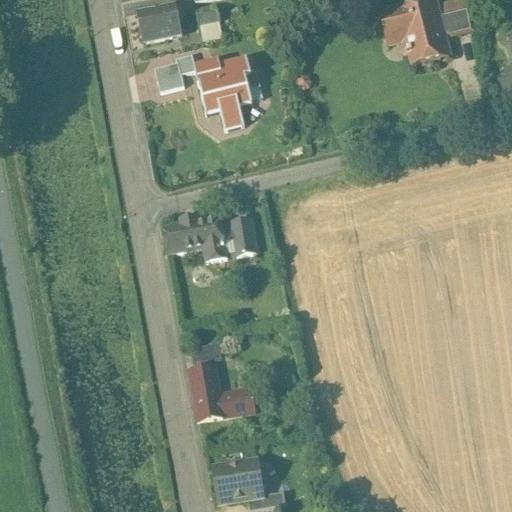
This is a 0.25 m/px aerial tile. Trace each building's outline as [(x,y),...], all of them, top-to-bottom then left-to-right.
[(435,4),(380,19),(389,53),(411,48),(412,55),(408,57),(410,62),(414,61),(416,71),(450,63),(445,45),(439,21),(435,4)] [(216,7),(196,12),(200,31),(220,26),(216,7)] [(178,13),(137,21),(143,51),(183,43),(178,13)] [(469,14),(439,21),(445,45),(474,38),(469,14)] [(178,70),(154,75),(160,99),(185,93),(182,81),(195,78),(206,122),(220,119),(225,139),(245,134),(240,113),(253,110),(250,96),(261,93),(257,78),(251,80),(247,64),(220,71),(219,67),(196,73),(193,61),(176,65),(178,70)] [(220,223),(165,233),(170,259),(204,253),(206,266),(227,263),(220,223)] [(252,232),(232,235),(237,261),(257,258),(252,232)] [(218,353),(190,358),(192,369),(220,364),(218,353)] [(212,374),(189,378),(198,429),(221,425),(217,402),(212,374)] [(247,397),(217,402),(221,425),(251,419),(247,397)] [(257,468),(214,476),(220,511),(248,506),(263,504),(263,503),(257,468)] [(284,499),(263,503),(263,504),(248,506),(249,511),(284,511),(286,511),(284,499)]
